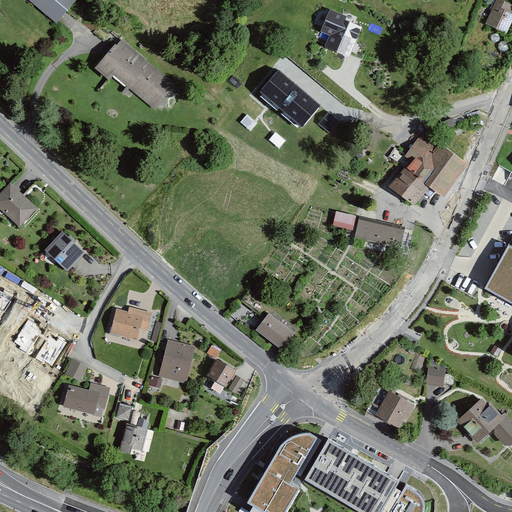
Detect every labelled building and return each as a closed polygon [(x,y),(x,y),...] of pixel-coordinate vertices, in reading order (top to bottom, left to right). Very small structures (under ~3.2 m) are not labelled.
[(34,0),(51,14),(63,0),(34,0)] [(511,8),(511,7),(499,1),(488,27),(510,36),(511,30),(511,15),(510,15),(511,8)] [(345,17),(331,11),(322,31),(331,35),(326,46),(349,56),(361,27),(344,20),(345,17)] [(144,104),(171,73),(117,26),(90,56),(144,104)] [(319,105),(279,72),(262,92),(302,125),(319,105)] [(463,164),(424,137),(407,161),(412,163),(394,189),(416,204),(430,184),(442,193),(463,164)] [(11,186),(0,197),(0,209),(21,229),(38,211),(11,186)] [(357,226),(359,217),(338,212),(335,226),(356,230),(357,226)] [(405,246),(408,230),(361,221),(360,226),(358,236),(405,246)] [(88,255),(64,232),(46,251),(71,274),(88,255)] [(511,248),(509,247),(487,287),(511,301),(511,248)] [(0,304),(0,321),(9,311),(0,304)] [(116,310),(109,336),(138,344),(142,330),(150,332),(155,315),(131,309),(130,313),(116,310)] [(272,315),(259,332),(284,351),(297,334),(272,315)] [(157,320),(151,338),(158,340),(164,322),(157,320)] [(197,349),(171,342),(161,380),(163,380),(187,386),(197,349)] [(212,344),(207,351),(216,357),(221,350),(212,344)] [(417,354),(413,367),(422,370),(427,357),(417,354)] [(74,358),(67,371),(84,380),(91,366),(74,358)] [(238,372),(219,360),(209,377),(228,389),(238,372)] [(430,365),(429,383),(446,384),(447,365),(430,365)] [(150,377),(148,384),(161,387),(163,380),(161,380),(150,377)] [(91,391),(71,386),(66,409),(96,416),(98,408),(107,410),(112,389),(93,384),(91,391)] [(417,404),(392,390),(378,414),(404,428),(417,404)] [(485,399),(463,421),(483,442),(495,430),(511,447),(511,419),(506,413),(502,417),(485,399)] [(121,405),(118,419),(132,422),(136,409),(121,405)] [(129,423),(122,452),(134,455),(135,449),(146,452),(152,428),(129,423)] [(294,434),(282,442),(245,504),(250,507),(247,511),(426,511),(427,511),(427,504),(424,499),(420,493),(411,487),(322,433),(319,437),(308,432),(294,434)]
